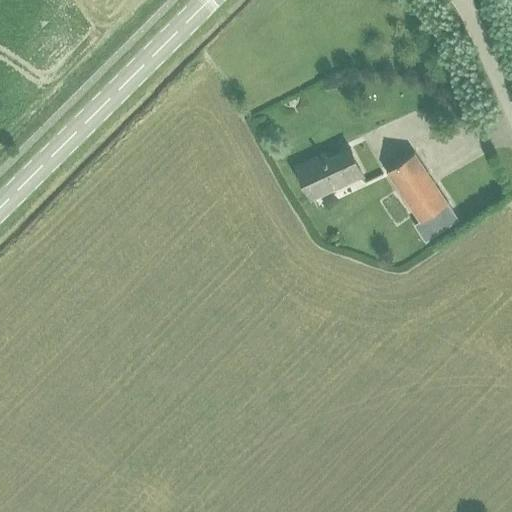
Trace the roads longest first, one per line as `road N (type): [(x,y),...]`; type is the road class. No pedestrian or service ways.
road 1 (secondary): [(0,206),(208,0)]
road 2 (unclassified): [(511,113),(459,0)]
